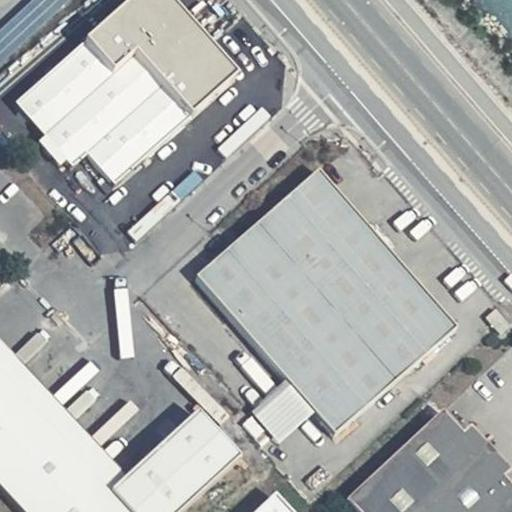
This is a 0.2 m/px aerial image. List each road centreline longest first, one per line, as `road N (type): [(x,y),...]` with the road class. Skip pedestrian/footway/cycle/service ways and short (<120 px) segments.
road 1 (tertiary): [(511,271),(272,0)]
road 2 (primary): [(511,193),(340,0)]
